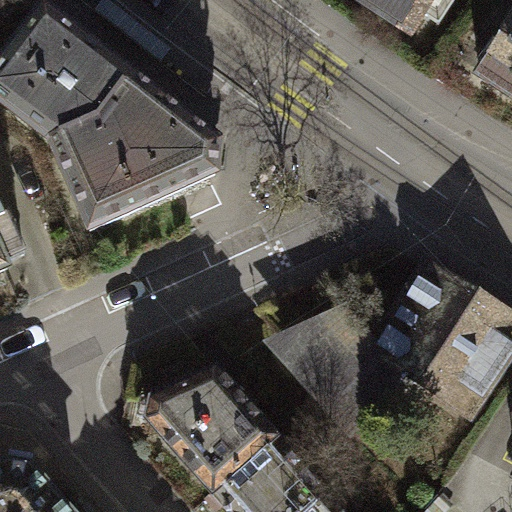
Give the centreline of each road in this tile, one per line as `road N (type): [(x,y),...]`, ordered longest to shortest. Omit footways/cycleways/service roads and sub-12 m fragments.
road 1 (residential): [(36,355),(433,182)]
road 2 (secondary): [(145,0),(369,157),(433,182)]
road 3 (secondary): [(433,182),(396,130),(230,0)]
road 4 (residential): [(159,511),(62,402),(36,355)]
